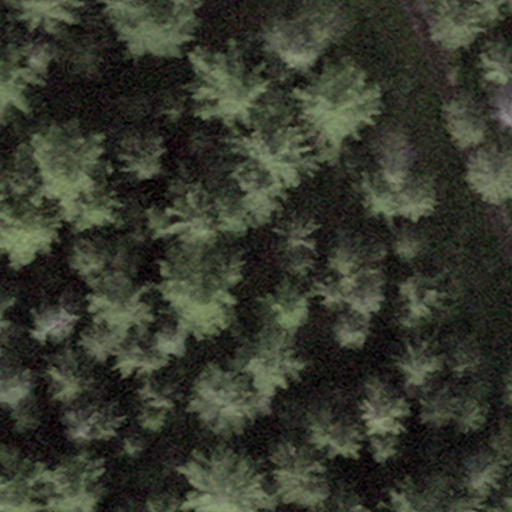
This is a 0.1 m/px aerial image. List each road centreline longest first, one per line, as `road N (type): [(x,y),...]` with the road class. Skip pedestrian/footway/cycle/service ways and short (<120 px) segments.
road 1 (track): [(413,0),(501,263),(511,271)]
road 2 (track): [(0,93),(203,0)]
